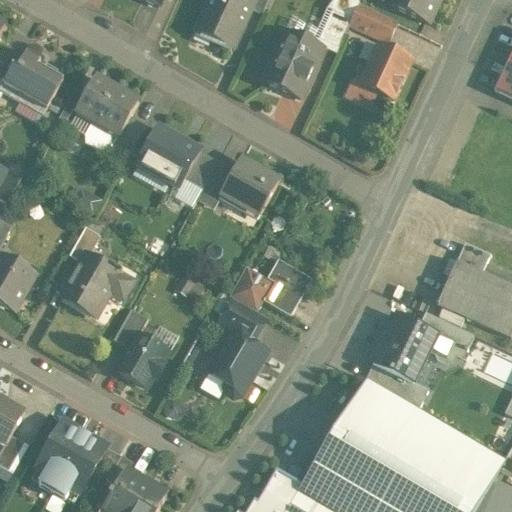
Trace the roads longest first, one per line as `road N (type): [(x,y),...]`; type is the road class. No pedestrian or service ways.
road 1 (residential): [(30,0),(390,204)]
road 2 (residential): [(230,475),(346,296),(390,204)]
road 3 (residential): [(230,475),(0,346)]
road 4 (residential): [(390,204),(479,0)]
